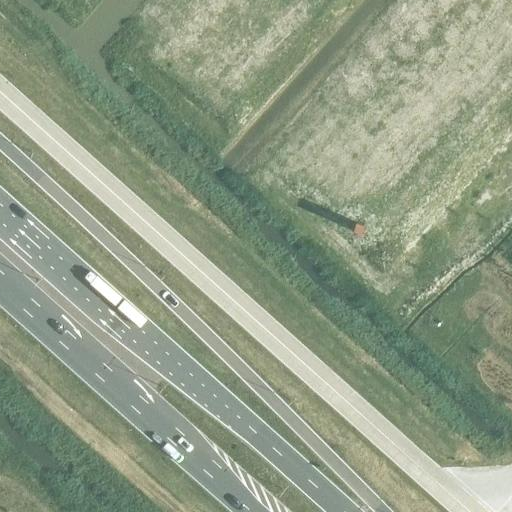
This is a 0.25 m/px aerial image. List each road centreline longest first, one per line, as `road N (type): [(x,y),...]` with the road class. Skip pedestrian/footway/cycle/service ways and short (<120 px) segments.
road 1 (motorway): [(379,511),(0,143)]
road 2 (trunk): [(342,511),(0,205)]
road 3 (trunk): [(0,285),(251,511)]
